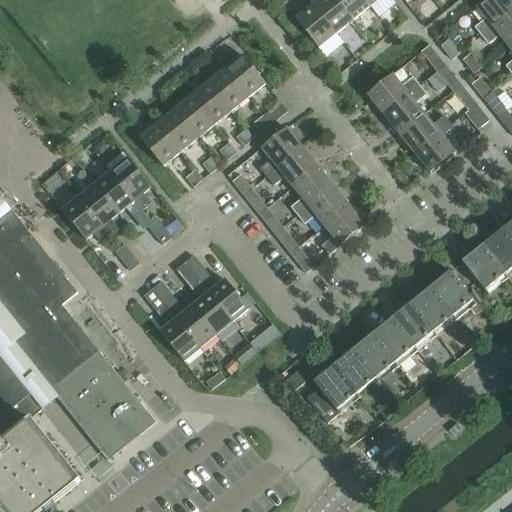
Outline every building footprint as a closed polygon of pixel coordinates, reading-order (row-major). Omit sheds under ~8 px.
[(335,0),(321,0),(313,7),(336,35),(353,22),(335,0)] [(362,0),(335,0),(353,22),(369,8),(362,0)] [(362,0),(369,8),(379,0),(362,0)] [(511,2),(510,0),(487,0),(477,9),(486,20),(475,29),(481,37),(511,12),(511,2)] [(336,35),(313,7),(295,21),(318,49),(336,35)] [(511,12),(481,37),(488,46),(499,37),(508,48),(511,44),(511,12)] [(452,61),(460,55),(449,41),(440,47),(452,61)] [(445,67),(430,47),(421,54),(437,74),(445,67)] [(471,55),(462,61),(474,75),(482,69),(471,55)] [(265,86),(243,57),(225,71),(248,100),(265,86)] [(461,87),(445,67),(437,74),(452,93),(461,87)] [(225,71),(208,85),(231,113),(248,100),(225,71)] [(393,77),(368,97),(383,116),(420,88),(413,79),(402,88),(393,77)] [(483,100),(491,93),(480,79),(472,86),(483,100)] [(208,85),(191,98),(214,127),(231,113),(208,85)] [(461,87),(452,93),(468,112),(476,106),(461,87)] [(426,96),(420,88),(383,116),(399,136),(424,116),(415,105),(426,96)] [(491,93),(483,100),(499,120),(507,113),(491,93)] [(214,127),(191,98),(174,112),(197,140),(214,127)] [(288,113),(280,104),(270,112),(278,121),(288,113)] [(468,112),(450,126),(414,155),(430,175),(466,146),(457,135),(470,125),(477,133),(489,123),(476,106),(468,112)] [(197,140),(174,112),(157,125),(180,154),(197,140)] [(511,119),(507,113),(499,120),(511,136),(511,119)] [(424,116),(399,136),(414,155),(450,126),(444,118),(433,127),(424,116)] [(261,135),(270,127),(263,117),(253,125),(261,135)] [(157,125),(140,140),(163,168),(180,154),(157,125)] [(287,130),(262,150),(251,159),(267,179),(303,150),(287,130)] [(244,148),(254,140),(246,131),(236,139),(244,148)] [(227,162),(237,154),(229,145),(219,152),(227,162)] [(303,150),(267,179),(274,187),(284,178),(293,189),(318,169),(303,150)] [(151,189),(122,153),(106,167),(111,173),(142,212),(151,205),(143,196),(151,189)] [(210,175),(220,168),(212,158),(203,166),(210,175)] [(318,169),(293,189),(302,200),(291,209),(298,217),(334,188),(318,169)] [(193,189),(203,181),(195,172),(186,180),(193,189)] [(111,173),(95,186),(119,215),(126,210),(133,219),(142,212),(111,173)] [(241,177),(232,183),(243,197),(252,191),(241,177)] [(119,215),(95,186),(79,199),(110,238),(119,231),(111,221),(119,215)] [(334,188),(298,217),(305,226),(316,217),(324,228),(349,208),(334,188)] [(256,196),(248,203),(259,217),(267,210),(256,196)] [(79,199),(62,212),(86,242),(94,236),(101,245),(110,238),(79,199)] [(349,208),(324,228),(333,239),(322,248),(329,257),(365,228),(349,208)] [(263,222),(274,236),(283,229),(272,215),(263,222)] [(155,237),(164,230),(157,221),(147,228),(155,237)] [(511,224),(501,232),(511,245),(511,224)] [(172,239),(164,230),(155,237),(163,247),(172,239)] [(0,285),(43,251),(27,231),(0,252),(0,285)] [(511,245),(501,232),(482,248),(505,277),(511,271),(511,245)] [(279,241),(290,255),(298,249),(287,235),(279,241)] [(123,263),(132,256),(125,246),(115,254),(123,263)] [(505,277),(482,248),(462,264),(485,293),(505,277)] [(55,266),(43,251),(0,285),(0,295),(7,305),(55,266)] [(303,255),(295,261),(306,275),(314,268),(303,255)] [(140,265),(132,256),(123,263),(130,273),(140,265)] [(217,287),(194,258),(184,265),(232,324),(249,310),(225,281),(217,287)] [(232,324),(184,265),(176,272),(200,301),(192,308),(216,337),(232,324)] [(55,266),(7,305),(19,320),(67,281),(55,266)] [(450,274),(430,290),(454,318),(473,303),(450,274)] [(78,295),(67,281),(19,320),(42,348),(74,322),(62,307),(78,295)] [(161,284),(152,291),(200,350),(216,337),(192,308),(185,313),(161,284)] [(454,318),(430,290),(411,306),(434,334),(454,318)] [(152,291),(144,298),(168,327),(160,334),(184,363),(200,350),(152,291)] [(411,306),(392,321),(415,350),(434,334),(411,306)] [(392,321),(372,337),(395,366),(415,350),(392,321)] [(74,322),(42,348),(26,360),(52,392),(99,354),(74,322)] [(372,337),(353,352),(376,381),(395,366),(372,337)] [(353,352),(334,368),(357,397),(376,381),(353,352)] [(99,354),(52,392),(57,400),(58,399),(108,462),(156,424),(115,374),(99,354)] [(0,355),(0,419),(31,395),(0,355)] [(314,384),(321,392),(308,402),(322,419),(334,409),(337,412),(357,397),(334,368),(314,384)] [(0,509),(2,511),(44,511),(77,486),(76,486),(78,484),(28,422),(3,442),(0,439),(0,509)]
